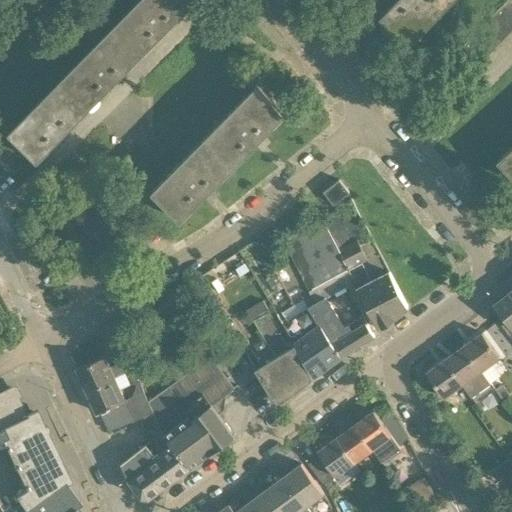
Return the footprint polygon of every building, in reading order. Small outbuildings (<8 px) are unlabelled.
[(139,0),(113,27),(142,56),(195,3),(191,0),(139,0)] [(453,0),(396,0),(380,18),(409,46),(453,0)] [(497,12),(511,26),(511,10),(506,4),(497,12)] [(489,21),(507,38),(511,32),(511,26),(497,12),(489,21)] [(481,29),(499,46),(507,38),(489,21),(481,29)] [(92,108),(142,56),(113,27),(62,79),(92,108)] [(473,37),(491,55),(499,46),(481,29),(473,37)] [(465,46),(482,63),(491,55),(473,37),(465,46)] [(474,71),(482,63),(465,46),(457,54),(474,71)] [(92,108),(62,79),(9,133),(39,162),(92,108)] [(204,139),(233,168),(286,115),(257,86),(204,139)] [(180,221),(233,168),(204,139),(152,192),(180,221)] [(511,149),(498,161),(511,176),(511,149)] [(339,180),(324,193),(334,205),(350,193),(339,180)] [(50,199),(59,207),(76,190),(67,181),(50,199)] [(76,190),(59,207),(67,215),(84,198),(76,190)] [(84,198),(67,215),(75,223),(92,206),(84,198)] [(347,269),(354,282),(379,330),(408,308),(361,218),(352,199),(324,220),(322,221),(347,269)] [(92,206),(75,223),(84,231),(101,214),(92,206)] [(101,214),(84,231),(92,240),(109,223),(101,214)] [(354,282),(347,269),(322,221),(284,243),(315,302),(354,282)] [(109,223),(92,240),(100,248),(117,231),(109,223)] [(117,231),(100,248),(109,256),(126,239),(117,231)] [(126,239),(109,256),(117,264),(134,247),(126,239)] [(250,271),(245,263),(236,269),(241,276),(250,271)] [(511,297),(509,294),(494,306),(511,329),(511,297)] [(327,297),(308,308),(342,358),(375,337),(366,321),(361,314),(356,318),(356,319),(345,326),(327,297)] [(260,315),(268,311),(263,301),(254,306),(260,315)] [(282,326),(294,346),(313,378),(342,358),(308,308),(282,326)] [(168,334),(155,341),(166,361),(178,355),(168,334)] [(464,347),(481,371),(500,358),(482,334),(464,347)] [(294,346),(275,358),(294,391),(311,379),(313,378),(294,346)] [(490,384),(481,371),(464,347),(445,360),(462,384),(472,398),(490,384)] [(211,357),(148,402),(153,413),(163,432),(191,468),(235,436),(217,412),(221,408),(223,397),(234,389),(211,357)] [(87,392),(134,370),(129,360),(109,370),(104,358),(77,371),(87,392)] [(294,391),(275,358),(255,369),(274,401),(276,400),(275,399),(281,396),(283,399),(294,391)] [(462,384),(445,360),(427,373),(444,397),(462,384)] [(134,370),(87,392),(97,415),(124,402),(119,390),(139,381),(134,370)] [(501,385),(494,390),(503,401),(510,396),(501,385)] [(20,506),(24,511),(76,511),(74,509),(79,504),(64,484),(69,482),(35,411),(26,416),(14,389),(0,396),(0,440),(0,441),(24,491),(14,497),(20,506)] [(153,413),(148,402),(146,397),(126,406),(134,423),(140,420),(153,413)] [(355,426),(373,451),(382,464),(401,451),(374,412),(355,426)] [(163,432),(153,413),(140,420),(150,443),(135,454),(162,490),(191,468),(163,432)] [(356,463),(373,451),(355,426),(339,437),(356,463)] [(324,485),(356,463),(339,437),(317,452),(321,457),(310,465),(324,485)] [(162,490),(135,454),(120,466),(128,483),(141,499),(149,499),(162,490)] [(511,456),(493,470),(501,481),(511,473),(511,456)] [(284,477),(307,508),(324,495),(301,465),(284,477)] [(284,477),(268,489),(284,511),(309,511),(307,508),(284,477)] [(401,492),(415,511),(422,511),(436,502),(419,479),(401,492)] [(284,511),(268,489),(252,501),(260,511),(284,511)] [(260,511),(252,501),(236,511),(260,511)]
